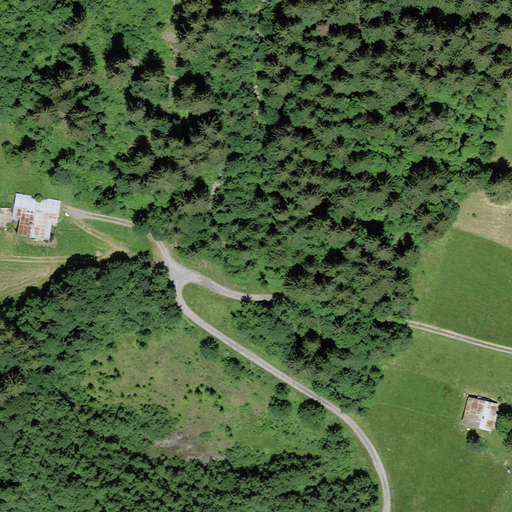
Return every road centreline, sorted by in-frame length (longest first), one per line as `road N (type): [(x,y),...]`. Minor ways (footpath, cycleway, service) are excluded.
road 1 (unclassified): [(376,316),(239,295),(191,276),(180,280),(175,297),(199,322),(353,427),(378,470),(384,511)]
road 2 (track): [(180,280),(154,234),(66,209)]
road 3 (track): [(511,351),(376,316)]
